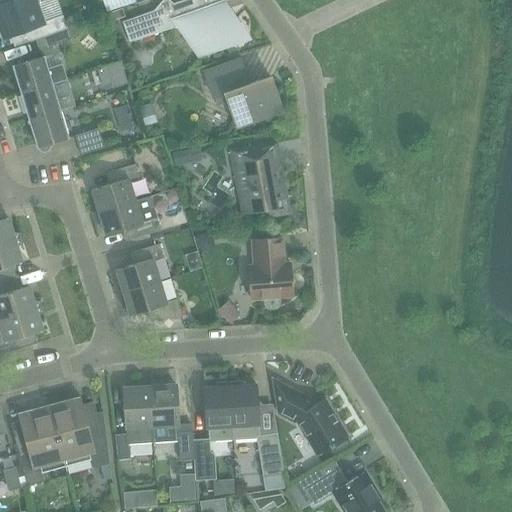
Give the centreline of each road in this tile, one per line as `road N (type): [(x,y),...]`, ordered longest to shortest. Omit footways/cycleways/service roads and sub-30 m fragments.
road 1 (residential): [(330,340),(316,124),(305,73),(285,39)]
road 2 (residential): [(111,358),(60,207),(14,200),(0,188)]
road 3 (residential): [(111,358),(330,340)]
road 4 (residential): [(429,511),(330,340)]
